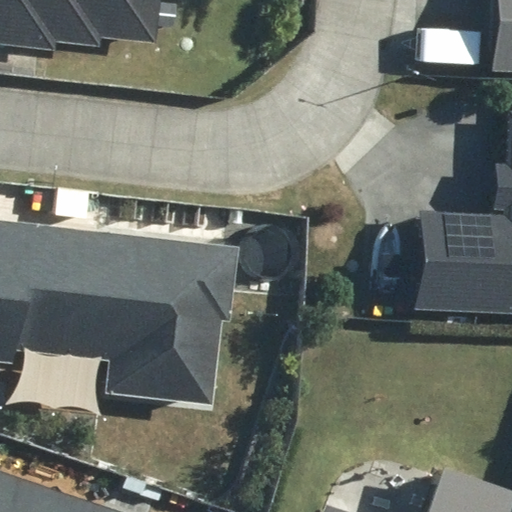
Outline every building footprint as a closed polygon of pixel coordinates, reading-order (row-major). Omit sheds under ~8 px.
[(0,0),(0,49),(45,54),(46,44),(90,49),(91,39),(147,44),(151,0),(0,0)] [(511,0),(483,0),(480,71),(511,72),(511,0)] [(409,211),(404,310),(511,315),(511,113),(499,112),(496,166),(487,165),(485,215),(409,211)] [(227,249),(0,225),(0,355),(92,365),(89,398),(199,410),(208,323),(219,324),(227,249)] [(502,511),(507,497),(427,470),(412,511),(322,511),(313,509),(312,511),(502,511)] [(87,511),(0,483),(0,511),(87,511)]
